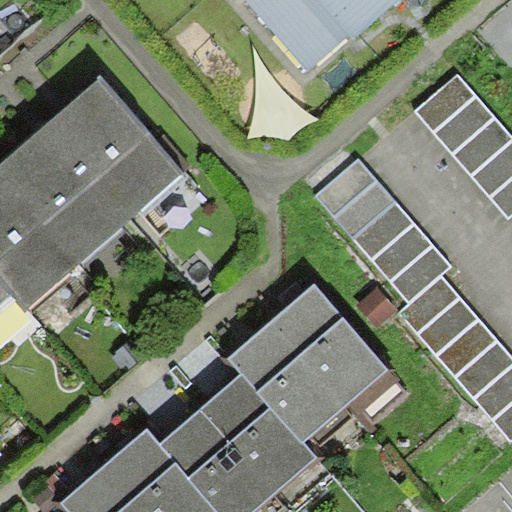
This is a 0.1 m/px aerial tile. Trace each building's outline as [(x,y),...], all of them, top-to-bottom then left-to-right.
[(251,0),(301,54),(347,12),(356,22),(380,0),(251,0)] [(174,155),(92,59),(40,104),(122,200),(174,155)] [(511,129),(450,59),(406,97),(501,206),(511,196),(511,129)] [(122,200),(40,104),(0,137),(0,162),(70,244),(122,200)] [(355,146),(311,184),(406,293),(440,264),(450,255),(355,146)] [(70,244),(0,162),(0,267),(10,279),(18,289),(70,244)] [(406,293),(396,302),(507,429),(511,424),(511,346),(440,264),(406,293)] [(0,267),(0,287),(10,279),(0,267)] [(340,393),(384,355),(310,271),(266,310),(340,393)] [(301,428),(340,393),(266,310),(226,344),(236,355),(301,428)] [(271,474),(311,439),(301,428),(236,355),(197,390),(271,474)] [(230,510),(271,474),(197,390),(156,426),(217,496),(230,510)] [(160,511),(199,511),(217,496),(156,426),(143,412),(103,447),(160,511)] [(82,511),(160,511),(103,447),(59,486),(73,501),(82,511)] [(82,511),(73,501),(60,511),(82,511)]
